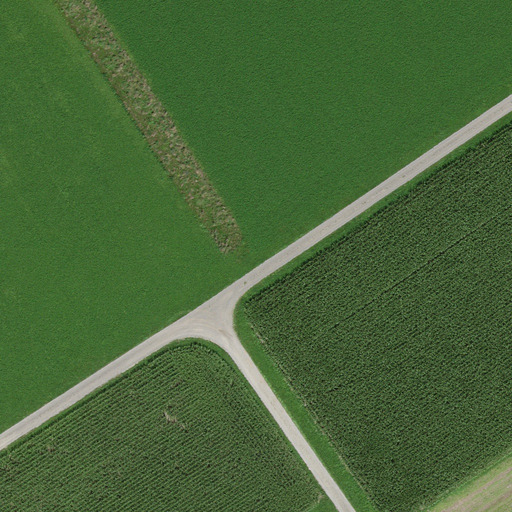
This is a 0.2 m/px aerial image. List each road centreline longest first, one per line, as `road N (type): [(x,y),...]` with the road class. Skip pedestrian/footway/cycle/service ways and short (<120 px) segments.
road 1 (track): [(511,112),(215,311),(352,511)]
road 2 (track): [(0,447),(215,311)]
